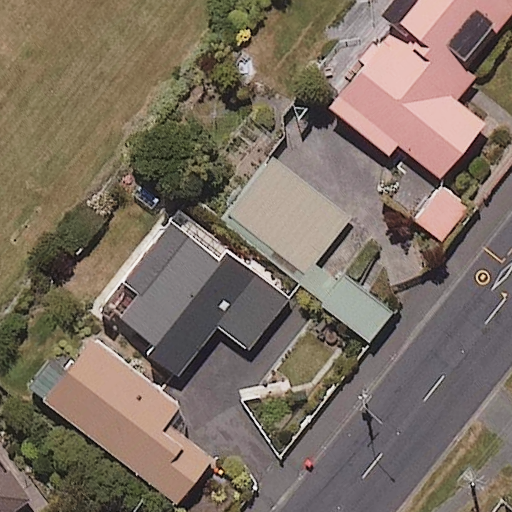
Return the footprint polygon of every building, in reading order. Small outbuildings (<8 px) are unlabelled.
[(511,15),(511,0),(400,0),(393,9),(407,20),(336,105),(394,153),(403,143),(445,178),(490,125),(450,91),(511,15)] [(353,217),(274,155),(227,216),(306,277),(353,217)] [(473,210),(443,186),(421,214),(452,238),(473,210)] [(292,298),(182,214),(111,307),(190,367),(221,326),(253,350),(292,298)] [(395,312),(351,278),(329,305),(374,339),(395,312)] [(184,407),(98,340),(50,401),(181,504),(216,460),(171,425),(184,407)] [(0,511),(39,511),(40,511),(0,453),(0,511)]
